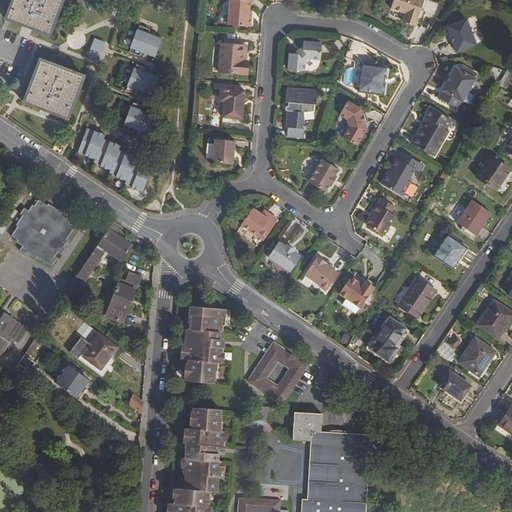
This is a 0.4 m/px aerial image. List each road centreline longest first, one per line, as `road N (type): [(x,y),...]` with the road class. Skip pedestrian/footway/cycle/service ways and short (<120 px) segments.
road 1 (tertiary): [(511,474),(206,261)]
road 2 (residential): [(148,511),(176,263)]
road 3 (tertiary): [(0,129),(170,239)]
